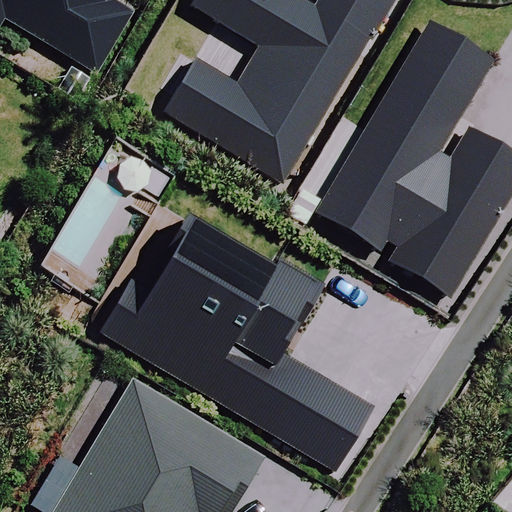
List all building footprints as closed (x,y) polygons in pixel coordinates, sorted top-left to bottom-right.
[(0,0),(0,31),(5,23),(88,80),(129,20),(109,6),(113,0),(0,0)] [(162,113),(279,183),(364,40),(368,42),(393,0),(317,0),(312,9),(296,0),(192,0),(188,8),(257,49),(233,88),(191,63),(162,113)] [(489,64),(427,27),(314,216),(377,253),(374,259),(445,301),(511,188),(511,160),(465,132),(447,162),(435,155),(489,64)] [(268,273),(181,222),(139,292),(126,285),(97,334),(330,473),(366,412),(274,358),(316,288),(274,263),(268,273)] [(229,511),(259,462),(127,384),(74,471),(58,461),(30,508),(37,511),(229,511)]
